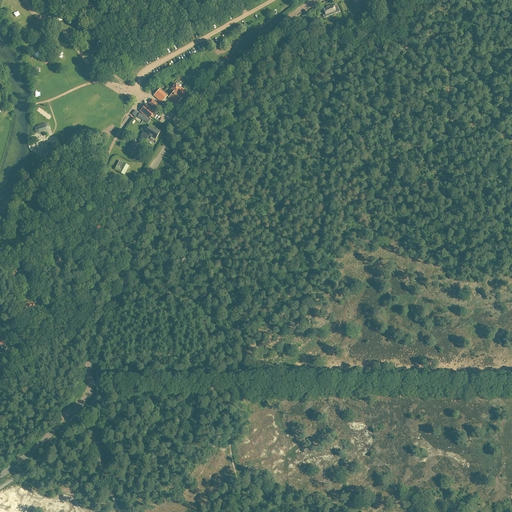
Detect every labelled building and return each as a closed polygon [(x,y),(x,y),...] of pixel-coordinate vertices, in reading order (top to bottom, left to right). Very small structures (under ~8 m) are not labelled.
[(85,7),(92,12),(97,7),(90,1),(85,7)] [(327,7),(328,9),(324,10),(326,15),(324,16),(325,19),(340,12),(339,9),(338,10),(336,5),(334,7),(333,6),(330,8),(329,6),(327,7)] [(340,32),(347,30),(343,19),(335,21),(336,26),(338,25),(340,32)] [(181,88),(180,87),(181,86),(181,85),(179,83),(178,83),(177,84),(176,84),(170,90),(173,92),(169,98),(177,105),(183,98),(182,97),(187,92),(182,88),(181,88)] [(168,96),(160,89),(154,96),(162,103),(168,96)] [(152,99),(144,108),(141,111),(149,118),(160,106),(152,99)] [(137,117),(149,124),(151,120),(140,113),(137,117)] [(40,129),(42,130),(43,131),(44,130),(46,130),(47,129),(47,128),(48,126),(47,125),(47,124),(46,123),(44,122),(43,122),(42,122),(41,123),(40,124),(39,126),(39,127),(40,128),(40,129)] [(150,136),(151,137),(150,139),(154,141),(155,139),(156,140),(161,132),(150,125),(146,132),(144,130),(141,135),(147,139),(150,136)] [(127,150),(131,152),(137,142),(133,140),(127,150)] [(85,146),(83,148),(80,150),(81,150),(80,151),(83,155),(84,154),(85,155),(89,151),(85,146)] [(51,148),(49,149),(43,153),(42,155),(43,156),(44,158),(45,159),(47,159),(48,158),(54,154),(55,153),(55,151),(54,150),(52,149),(51,148)] [(120,161),(115,169),(119,171),(125,174),(129,166),(120,161)] [(42,194),(44,189),(37,187),(35,192),(36,192),(35,197),(40,199),(41,194),(42,194)] [(60,254),(54,256),(55,260),(54,261),(53,261),(54,264),(56,264),(62,263),(60,254)] [(11,276),(15,274),(16,279),(21,277),(18,269),(11,272),(11,276)] [(28,302),(28,301),(23,303),(26,311),(30,310),(30,308),(36,307),(34,301),(28,302)] [(31,372),(32,369),(26,367),(25,369),(26,370),(26,373),(24,372),(23,378),(30,378),(31,373),(30,373),(30,371),(31,372)]
